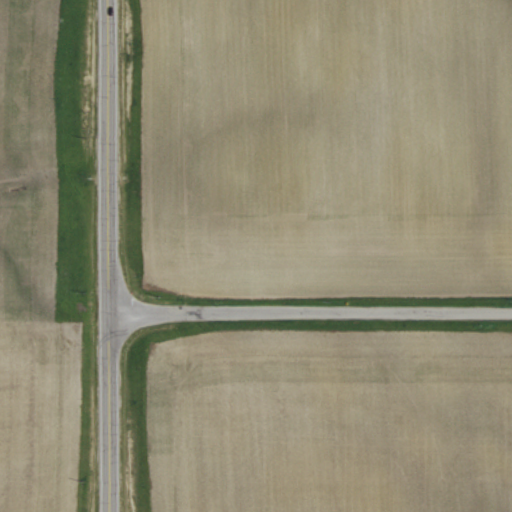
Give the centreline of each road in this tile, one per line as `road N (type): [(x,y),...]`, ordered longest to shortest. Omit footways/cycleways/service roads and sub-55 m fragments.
road 1 (secondary): [(108,511),(106,0)]
road 2 (residential): [(109,318),(511,314)]
